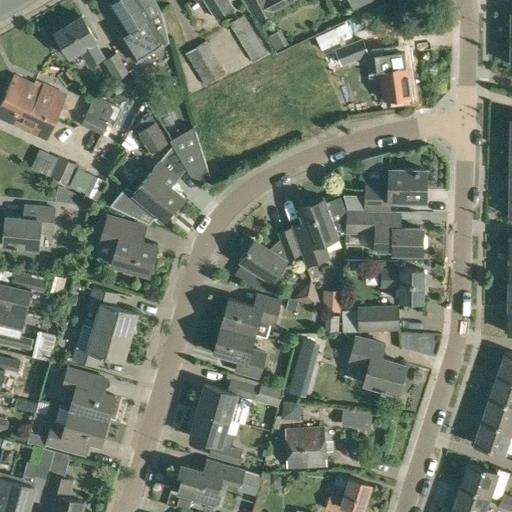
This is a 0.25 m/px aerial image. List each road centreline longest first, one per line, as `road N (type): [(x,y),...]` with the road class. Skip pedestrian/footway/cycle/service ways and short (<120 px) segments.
road 1 (residential): [(126,511),(195,277),(209,238),(232,208),(322,152),(465,124)]
road 2 (residential): [(403,511),(455,354),(465,124)]
road 3 (residential): [(465,124),(465,0)]
